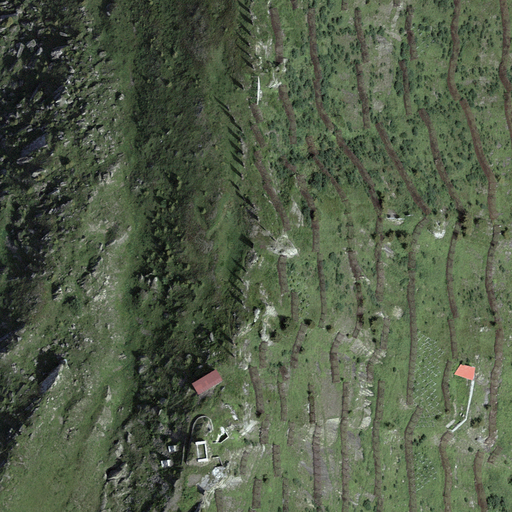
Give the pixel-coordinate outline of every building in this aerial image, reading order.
[(259,105),(253,106),(257,124),(263,122),(259,105)] [(258,126),(252,129),(262,150),(268,148),(258,126)] [(379,263),(359,267),(356,250),(349,251),(356,281),(368,279),(382,276),(379,263)] [(288,292),(287,265),(279,265),(280,293),(288,292)] [(299,316),(300,293),(283,292),(282,315),(299,316)] [(381,319),(380,349),(389,349),(390,319),(381,319)] [(368,364),(374,367),(382,350),(376,347),(368,364)] [(476,366),(460,363),(454,374),(473,380),(476,366)] [(193,384),(199,394),(222,381),(216,370),(193,384)] [(198,446),(199,463),(209,463),(208,445),(198,446)] [(254,508),(262,508),(263,479),(255,479),(254,508)]
